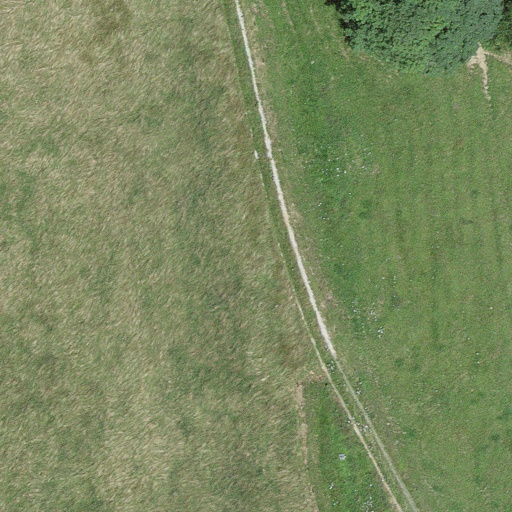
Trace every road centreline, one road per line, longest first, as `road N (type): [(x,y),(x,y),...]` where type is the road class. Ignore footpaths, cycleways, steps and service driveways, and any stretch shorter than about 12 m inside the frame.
road 1 (track): [(389,511),(356,460),(264,227),(215,0)]
road 2 (track): [(348,511),(330,393)]
